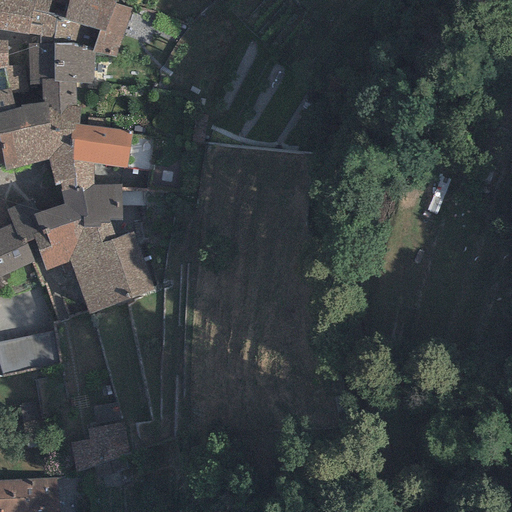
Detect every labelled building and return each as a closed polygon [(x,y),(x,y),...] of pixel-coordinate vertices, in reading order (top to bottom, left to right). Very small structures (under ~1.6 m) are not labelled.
[(50,0),(0,0),(0,30),(39,36),(40,43),(71,44),(92,50),(98,30),(63,19),(46,14),(50,0)] [(109,0),(68,0),(63,19),(98,30),(92,50),(94,50),(115,58),(132,8),(114,4),(115,2),(109,0)] [(0,165),(5,166),(0,145),(0,112),(15,109),(10,91),(30,90),(29,85),(28,64),(7,66),(7,41),(0,40),(0,165)] [(40,43),(28,43),(28,64),(29,85),(41,84),(43,103),(46,103),(46,107),(49,107),(76,107),(75,83),(93,82),(94,50),(92,50),(71,44),(40,43)] [(52,130),(49,107),(46,107),(46,103),(43,103),(15,109),(0,112),(0,145),(5,166),(6,170),(49,159),(49,130),(52,130)] [(49,130),(49,159),(53,186),(61,185),(61,192),(93,185),(93,163),(71,160),(76,125),(78,125),(80,107),(76,107),(49,107),(52,130),(49,130)] [(207,115),(196,113),(191,141),(203,143),(207,115)] [(126,167),(131,132),(78,125),(76,125),(71,160),(93,163),(126,167)] [(63,204),(34,214),(41,232),(82,219),(82,227),(100,228),(101,223),(110,223),(110,221),(122,221),(122,185),(93,185),(61,192),(63,204)] [(29,201),(6,209),(11,224),(19,245),(26,243),(34,240),(33,235),(41,232),(34,214),(29,201)] [(33,235),(34,240),(45,271),(69,262),(88,315),(154,290),(134,232),(115,239),(110,223),(101,223),(100,228),(82,227),(82,219),(41,232),(33,235)] [(0,275),(34,262),(26,243),(19,245),(11,224),(0,228),(0,275)] [(53,331),(0,343),(0,368),(2,377),(61,365),(53,331)] [(129,454),(117,403),(93,405),(96,426),(88,429),(88,438),(71,446),(76,473),(94,466),(98,478),(127,468),(123,456),(129,454)] [(57,511),(54,478),(0,480),(0,511),(57,511)]
